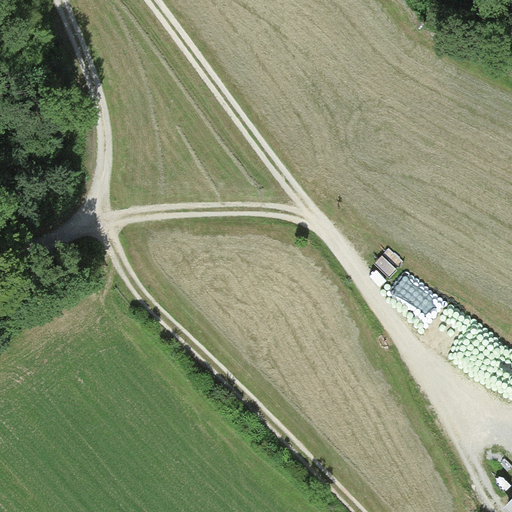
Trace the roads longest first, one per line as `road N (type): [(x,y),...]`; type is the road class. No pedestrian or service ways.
road 1 (track): [(354,511),(156,319),(130,287),(101,219),(239,207),(312,217)]
road 2 (track): [(148,0),(500,458)]
road 3 (track): [(61,0),(82,51),(105,153),(101,219),(0,255)]
